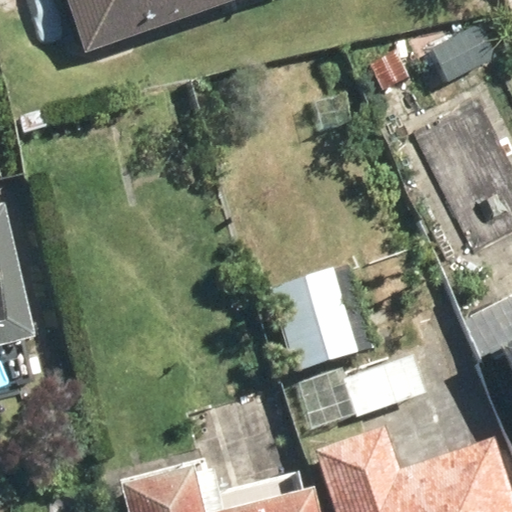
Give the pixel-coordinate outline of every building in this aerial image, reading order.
[(70,0),(88,51),(236,0),(70,0)] [(421,54),(436,89),(500,61),(485,26),(421,54)] [(0,325),(16,322),(0,253),(0,325)] [(417,354),(346,379),(359,417),(430,391),(417,354)] [(319,450),(339,511),(511,511),(511,475),(500,438),(404,469),(390,427),(319,450)] [(324,511),(319,489),(216,511),(210,511),(201,473),(132,489),(137,511),(324,511)]
